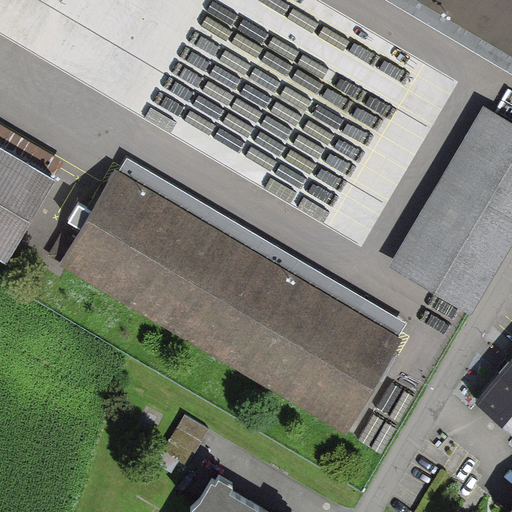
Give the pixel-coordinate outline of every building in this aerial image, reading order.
[(511,0),(431,0),(511,48),(511,0)] [(511,112),(492,100),(394,260),(474,308),(511,245),(511,112)] [(205,160),(368,240),(386,202),(346,182),(348,178),(270,140),(262,156),(246,148),(256,128),(212,107),(199,132),(215,140),(205,160)] [(0,130),(0,248),(16,258),(68,170),(0,130)] [(126,165),(68,264),(352,428),(409,329),(126,165)] [(511,362),(480,396),(511,426),(511,362)] [(274,511),(207,473),(186,506),(194,511),(193,511),(274,511)]
